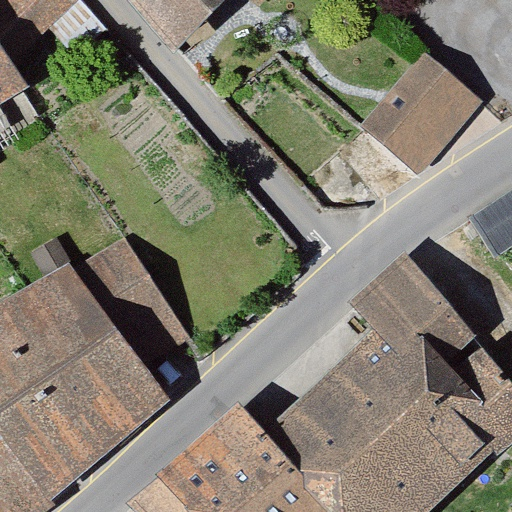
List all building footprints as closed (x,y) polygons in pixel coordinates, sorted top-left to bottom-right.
[(0,0),(0,105),(23,92),(8,69),(75,4),(69,0),(0,0)] [(107,0),(160,66),(238,0),(107,0)] [(477,112),(420,67),(361,142),(418,187),(477,112)] [(511,195),(464,226),(487,263),(511,247),(511,195)] [(0,511),(51,511),(165,409),(140,373),(192,345),(129,244),(64,271),(50,245),(5,259),(18,294),(0,303),(0,511)] [(428,511),(485,462),(492,468),(511,448),(511,344),(488,364),(398,264),(338,314),(363,346),(254,431),(239,410),(143,486),(147,496),(125,511),(428,511)]
